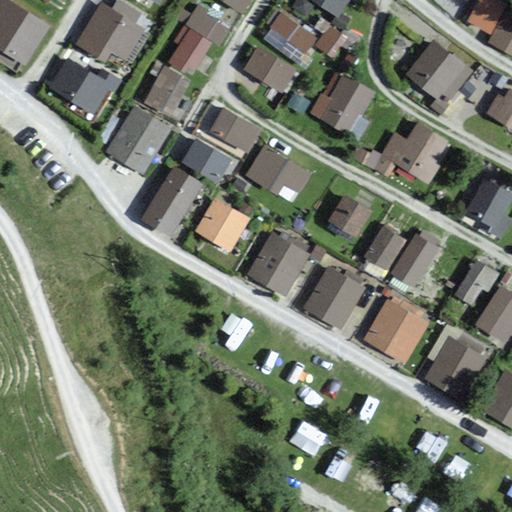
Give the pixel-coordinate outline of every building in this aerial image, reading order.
[(45,24),(7,0),(0,0),(0,44),(22,59),(45,24)] [(112,11),(102,4),(77,43),(106,62),(111,53),(125,62),(145,31),(134,24),(141,14),(119,0),(112,11)] [(252,0),(221,0),(244,14),(252,0)] [(308,2),(305,0),(295,0),(291,6),(301,13),(308,2)] [(347,0),(316,0),(339,14),(347,0)] [(500,1),(498,0),(474,0),(465,17),(484,27),(500,1)] [(178,43),(169,57),(191,70),(211,37),(217,41),(225,27),(202,13),(205,8),(194,1),(187,12),(180,8),(174,18),(181,22),(171,39),(178,43)] [(511,51),(511,12),(504,7),(485,40),(510,55),(511,51)] [(307,29),(277,10),(266,27),(297,45),(307,29)] [(317,38),(326,51),(345,37),(336,24),(317,38)] [(467,70),(427,40),(402,72),(442,102),(467,70)] [(291,68),(256,45),(242,67),(278,89),(291,68)] [(97,75),(68,58),(50,89),(94,115),(109,90),(114,93),(122,80),(101,68),(97,75)] [(188,77),(154,58),(148,69),(155,73),(142,97),(169,111),(188,77)] [(369,89),(336,70),(313,111),(346,130),(369,89)] [(511,132),(511,90),(505,87),(500,96),(494,92),(480,113),(511,133),(511,132)] [(302,98),(293,93),(285,105),(295,110),(302,98)] [(167,123),(130,102),(103,150),(140,171),(167,123)] [(219,106),(206,129),(246,150),(258,127),(219,106)] [(372,139),(367,148),(354,140),(346,154),(380,174),(388,161),(424,182),(448,141),(414,121),(404,138),(390,130),(381,145),(372,139)] [(232,160),(196,139),(182,163),(218,184),(232,160)] [(310,173),(262,144),(244,173),(280,195),(285,186),(297,193),(310,173)] [(200,182),(169,164),(138,215),(169,233),(200,182)] [(511,188),(480,170),(459,204),(490,223),(511,188)] [(368,209),(340,192),(324,217),(352,234),(368,209)] [(227,205),(210,195),(191,227),(229,249),(252,209),(232,197),(227,205)] [(402,233),(382,220),(362,252),(382,265),(402,233)] [(435,241),(412,227),(387,268),(399,275),(405,267),(415,273),(435,241)] [(309,252),(269,228),(245,268),(284,292),(309,252)] [(466,254),(442,240),(422,275),(433,282),(442,266),(455,274),(466,254)] [(496,272),(472,257),(448,297),(465,307),(478,286),(485,290),(496,272)] [(341,270),(325,261),(301,303),(338,324),(365,278),(343,266),(341,270)] [(511,291),(496,282),(472,320),(500,338),(505,330),(511,333),(511,291)] [(387,298),(383,296),(361,335),(403,359),(425,320),(418,316),(422,309),(391,291),(387,298)] [(452,339),(446,335),(422,376),(457,396),(481,355),(475,352),(480,344),(457,330),(452,339)] [(511,371),(503,366),(478,405),(511,426),(511,371)]
